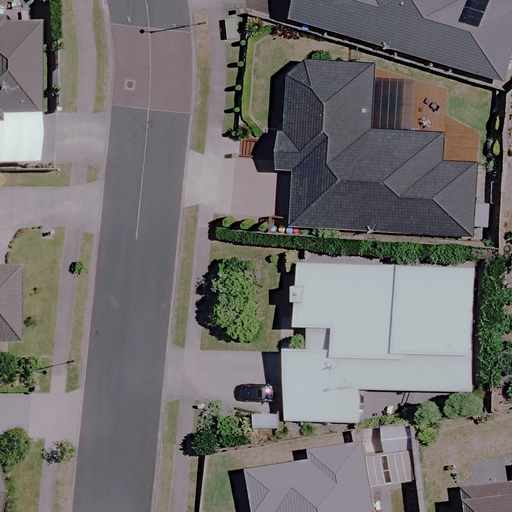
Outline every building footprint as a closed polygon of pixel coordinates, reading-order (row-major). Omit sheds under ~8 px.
[(295,0),(289,23),(507,83),(511,65),(511,2),(504,0),(295,0)] [(0,130),(31,131),(31,29),(0,28),(0,130)] [(375,65),(289,61),(285,153),(301,154),(297,232),(471,240),(474,168),(440,166),(441,137),(372,134),(375,65)] [(472,394),(477,271),(300,264),(297,328),(289,328),(285,421),(360,424),(362,390),(472,394)] [(0,349),(17,349),(16,274),(0,273),(0,349)] [(416,423),(379,428),(383,459),(420,453),(416,423)] [(375,511),(367,444),(308,452),(309,458),(249,466),(255,511),(375,511)] [(511,511),(511,485),(468,493),(470,511),(511,511)]
